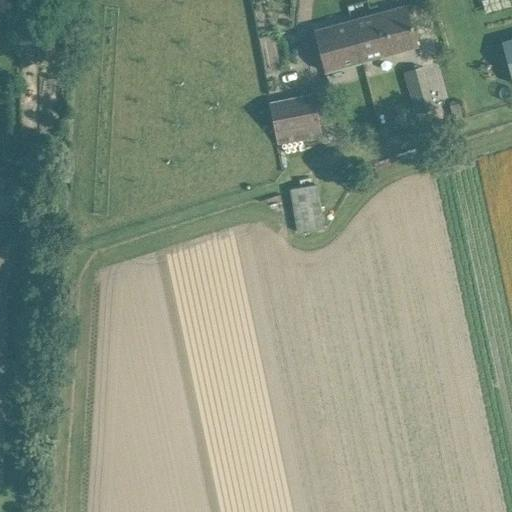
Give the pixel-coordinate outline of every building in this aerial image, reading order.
[(351,20),(362,61),(417,46),(406,5),(351,20)] [(325,71),(362,61),(351,20),(314,31),(325,71)] [(64,57),(63,32),(37,34),(37,40),(38,48),(39,58),(64,57)] [(511,42),(502,45),(511,81),(511,42)] [(422,68),(432,101),(456,94),(446,61),(422,68)] [(321,136),(312,93),(269,102),(278,145),(321,136)] [(0,176),(0,214),(16,215),(17,177),(0,176)] [(289,189),(296,233),(323,228),(316,184),(289,189)]
